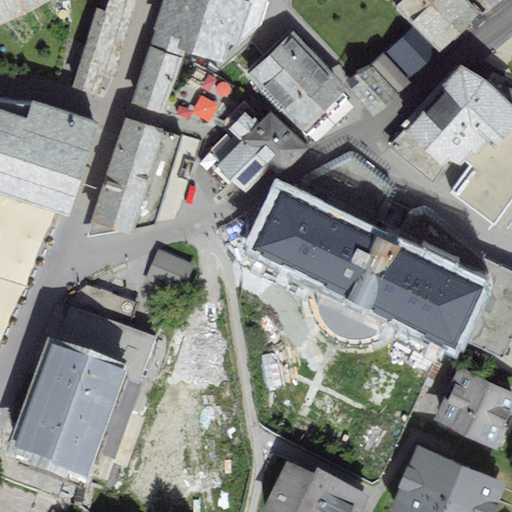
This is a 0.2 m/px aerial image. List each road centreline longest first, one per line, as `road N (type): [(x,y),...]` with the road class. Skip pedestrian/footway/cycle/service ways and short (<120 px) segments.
road 1 (residential): [(67,267),(195,232),(357,132)]
road 2 (residential): [(357,132),(397,175),(482,240),(511,251)]
road 3 (residential): [(357,132),(511,13)]
road 4 (residential): [(67,267),(49,317),(0,401)]
road 5 (residential): [(148,0),(110,140)]
road 6 (residential): [(110,140),(67,267)]
